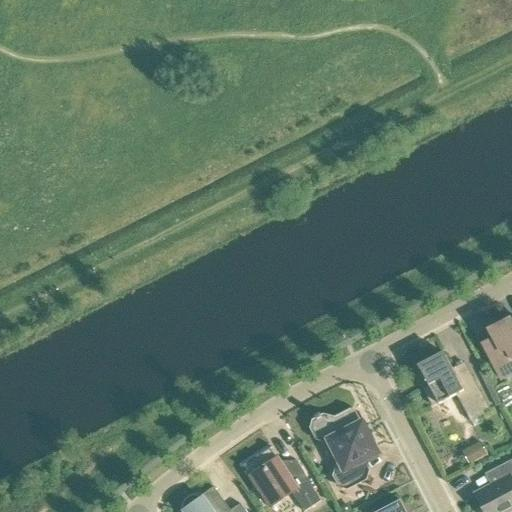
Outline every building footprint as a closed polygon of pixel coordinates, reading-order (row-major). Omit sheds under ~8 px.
[(482,346),(500,380),(511,373),(511,324),(510,320),(488,332),(493,340),(482,346)] [(429,388),(423,391),(431,407),(437,404),(439,406),(456,397),(469,422),(490,412),(470,374),(457,380),(444,354),(418,368),(429,388)] [(340,460),(335,478),(340,487),(347,489),(364,480),(367,473),(361,462),(371,457),(374,451),(356,416),(349,414),(335,421),(323,417),(321,418),(319,416),(315,418),(316,421),(314,422),(312,429),(317,439),(332,444),(340,460)] [(469,466),(487,456),(482,446),(464,456),(469,466)] [(280,463),(279,463),(270,449),(243,467),(271,508),(292,494),(303,511),(306,511),(321,502),(296,461),(283,469),(280,463)] [(475,496),(482,511),(510,511),(511,511),(511,461),(502,466),(508,478),(475,496)] [(245,511),(240,505),(230,511),(214,488),(198,499),(194,498),(190,499),(187,501),(184,505),(184,509),(184,511),(245,511)] [(405,511),(400,502),(380,511),(405,511)]
